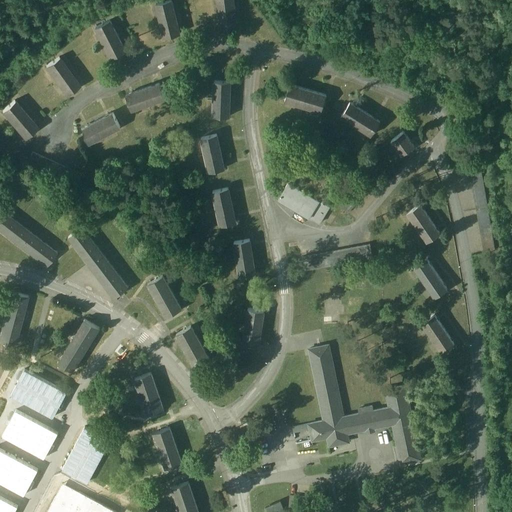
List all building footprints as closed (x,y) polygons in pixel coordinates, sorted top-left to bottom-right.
[(173,0),(158,0),(154,1),(163,36),(181,32),(173,0)] [(234,0),(214,0),(218,28),(238,25),(234,0)] [(95,23),(108,58),(125,51),(112,16),(95,23)] [(66,95),(81,83),(59,54),(43,65),(66,95)] [(230,115),(231,80),(213,79),(213,115),(230,115)] [(159,81),(124,92),(130,110),(165,99),(159,81)] [(288,82),(283,102),(321,111),(327,92),(288,82)] [(15,97),(0,110),(24,138),(39,125),(15,97)] [(371,135),(381,119),(349,99),(339,115),(371,135)] [(112,110),(79,127),(88,144),(121,127),(112,110)] [(399,156),(415,144),(404,129),(388,140),(399,156)] [(205,171),(224,168),(219,132),(200,135),(205,171)] [(492,245),(482,164),(471,166),(481,246),(492,245)] [(320,222),(330,204),(287,180),(277,198),(320,222)] [(211,189),(218,225),(237,221),(229,186),(211,189)] [(351,192),(339,203),(347,211),(358,200),(351,192)] [(406,210),(424,241),(439,232),(422,201),(406,210)] [(0,230),(47,264),(58,249),(0,207),(0,230)] [(128,286),(85,224),(69,235),(112,297),(128,286)] [(251,237),(232,240),(238,275),(256,272),(251,237)] [(332,251),(308,253),(308,266),(326,265),(325,257),(333,256),(332,251)] [(427,256),(413,266),(434,297),(448,287),(427,256)] [(165,273),(147,281),(164,316),(181,308),(165,273)] [(10,290),(0,331),(0,340),(16,344),(28,294),(10,290)] [(258,344),(265,309),(247,306),(241,340),(258,344)] [(421,321),(438,348),(452,338),(435,312),(421,321)] [(76,370),(98,325),(82,317),(59,362),(76,370)] [(192,324),(175,332),(188,360),(206,352),(192,324)] [(404,385),(385,389),(389,407),(372,411),(371,406),(358,409),(359,413),(343,417),(328,345),(308,349),(323,421),(308,424),(311,440),(327,437),(329,446),(348,442),(346,433),(392,424),(400,462),(420,458),(404,385)] [(145,413),(164,407),(152,371),(134,377),(145,413)] [(44,400),(27,426),(111,480),(128,454),(44,400)] [(171,425),(152,431),(162,464),(181,459),(171,425)] [(0,472),(0,511),(38,511),(63,463),(16,440),(0,472)] [(198,511),(190,480),(171,485),(178,511),(198,511)] [(117,511),(118,509),(61,482),(46,511),(117,511)] [(264,506),(266,511),(277,511),(285,509),(280,499),(264,506)]
